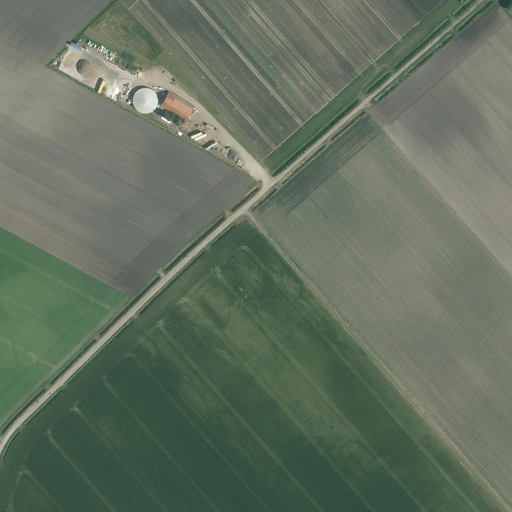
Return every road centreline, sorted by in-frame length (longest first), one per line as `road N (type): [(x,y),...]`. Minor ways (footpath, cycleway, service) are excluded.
road 1 (track): [(0,450),(24,416),(158,286),(481,0)]
road 2 (track): [(509,511),(242,209)]
road 3 (track): [(272,183),(170,88)]
